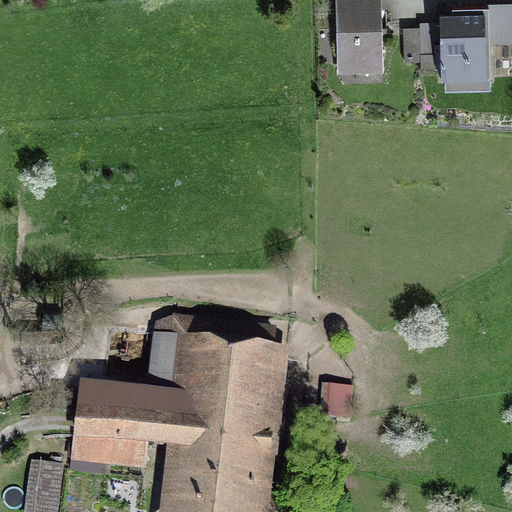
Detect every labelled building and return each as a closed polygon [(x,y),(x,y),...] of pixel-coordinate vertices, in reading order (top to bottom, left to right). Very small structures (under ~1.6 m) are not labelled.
[(353,68),(382,68),(379,0),(336,0),(339,60),(353,60),(353,68)] [(441,43),(442,76),(489,76),(488,6),(452,7),(452,13),(440,13),(440,25),(421,26),(421,32),(421,53),(435,53),(435,43),(441,43)] [(421,32),(403,32),(403,60),(421,60),(421,53),(421,32)] [(276,511),(295,341),(180,329),(172,401),(84,391),(75,468),(162,477),(158,511),(276,511)] [(349,420),(352,390),(328,388),(326,418),(349,420)] [(59,511),(65,474),(35,470),(29,511),(59,511)]
